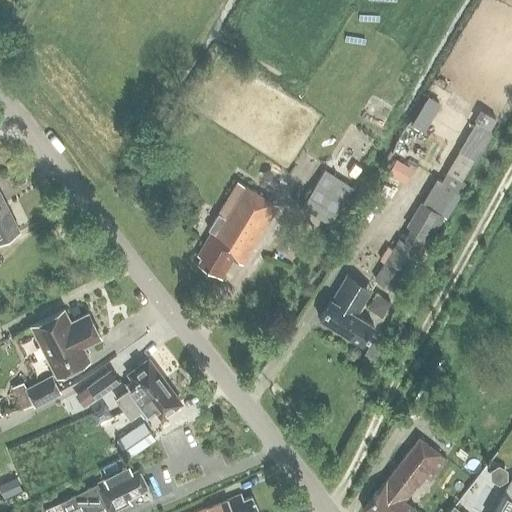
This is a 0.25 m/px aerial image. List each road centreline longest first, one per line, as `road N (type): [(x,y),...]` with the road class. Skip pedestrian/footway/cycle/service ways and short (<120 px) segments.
road 1 (tertiary): [(326,511),(0,98)]
road 2 (track): [(327,511),(511,163)]
